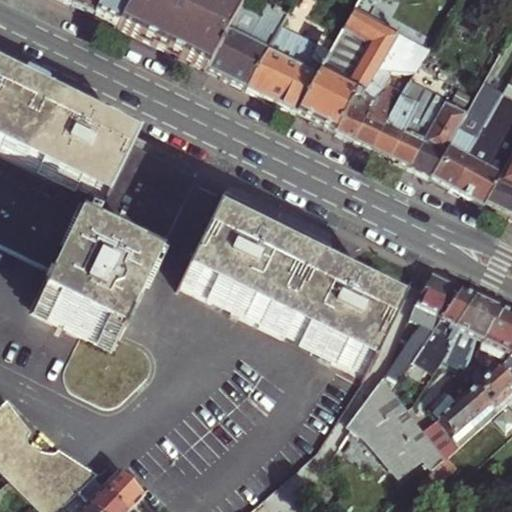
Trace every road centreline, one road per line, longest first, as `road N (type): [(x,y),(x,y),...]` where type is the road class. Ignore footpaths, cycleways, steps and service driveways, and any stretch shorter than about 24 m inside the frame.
road 1 (secondary): [(372,205),(0,24)]
road 2 (secondary): [(372,205),(511,286)]
road 3 (secondary): [(511,258),(372,205)]
